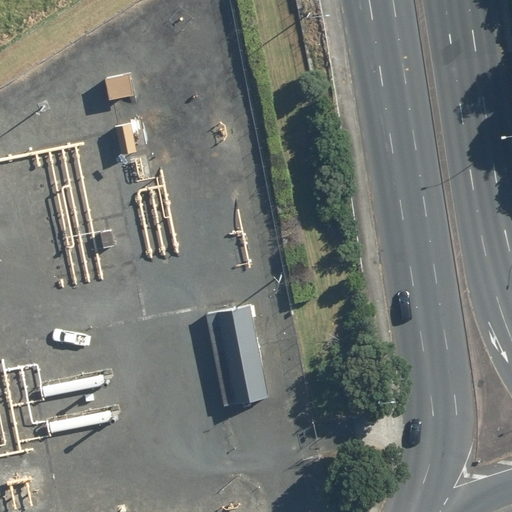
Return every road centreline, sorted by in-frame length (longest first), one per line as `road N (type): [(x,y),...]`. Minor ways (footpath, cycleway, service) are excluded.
road 1 (primary): [(437,511),(446,404),(376,0)]
road 2 (primary): [(451,0),(483,201)]
